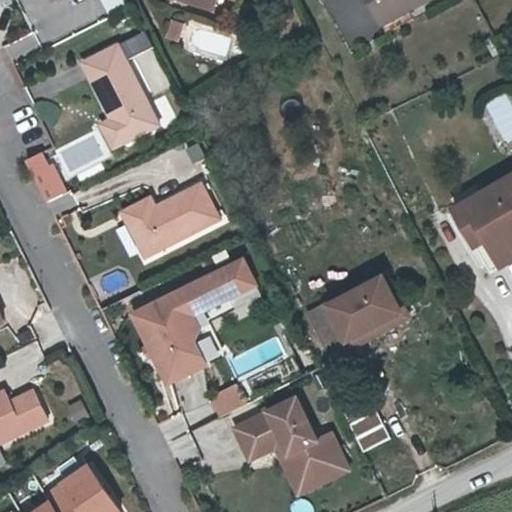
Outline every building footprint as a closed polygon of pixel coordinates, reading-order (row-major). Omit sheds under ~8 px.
[(103,0),(110,13),(134,1),(133,0),(103,0)] [(385,0),(374,0),(383,14),(391,9),(385,0)] [(385,0),(391,9),(406,0),(385,0)] [(177,21),(171,36),(182,39),(188,24),(177,21)] [(87,61),(115,118),(127,142),(163,124),(123,44),(87,61)] [(117,147),(127,142),(115,118),(105,122),(117,147)] [(48,148),(24,156),(41,201),(64,193),(48,148)] [(511,173),(449,213),(480,262),(511,241),(511,173)] [(205,182),(160,205),(131,220),(149,255),(223,217),(205,182)] [(70,192),(51,202),(57,213),(76,204),(70,192)] [(126,210),(131,220),(160,205),(155,196),(126,210)] [(511,257),(511,241),(480,262),(487,273),(511,257)] [(246,260),(224,270),(235,293),(258,282),(246,260)] [(138,313),(171,380),(207,363),(197,341),(202,328),(194,313),(235,293),(224,270),(138,313)] [(346,336),(348,340),(376,326),(374,321),(404,307),(388,275),(311,315),(327,345),(346,336)] [(376,326),(348,340),(352,348),(410,318),(404,307),(374,321),(376,326)] [(212,395),(221,415),(248,402),(238,382),(212,395)] [(0,386),(0,435),(47,414),(33,385),(9,396),(3,385),(0,386)] [(300,396),(237,427),(253,458),(279,446),(287,442),(307,484),(350,463),(334,431),(320,438),(300,396)] [(159,423),(167,441),(170,440),(180,462),(197,454),(179,414),(159,423)] [(287,442),(279,446),(306,501),(356,476),(350,463),(307,484),(287,442)] [(62,511),(55,497),(33,511),(62,511)]
